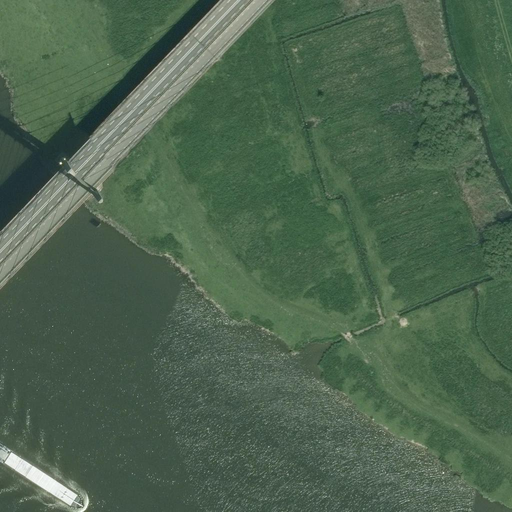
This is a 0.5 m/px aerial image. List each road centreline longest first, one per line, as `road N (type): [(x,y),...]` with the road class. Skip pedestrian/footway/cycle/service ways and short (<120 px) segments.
road 1 (unclassified): [(0,270),(259,0)]
road 2 (primary): [(0,246),(236,0)]
